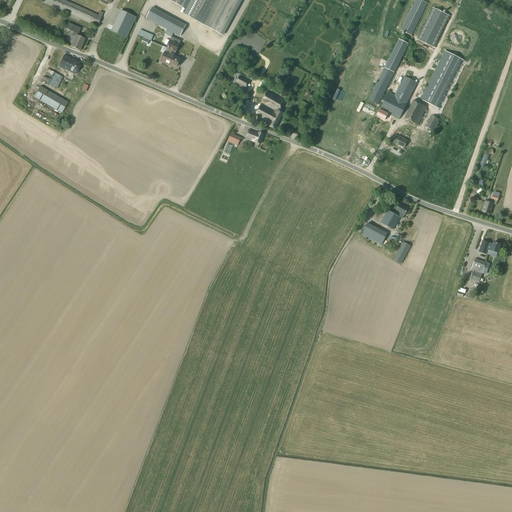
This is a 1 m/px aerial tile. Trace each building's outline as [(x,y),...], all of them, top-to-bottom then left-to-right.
[(42,0),(42,2),(67,13),(78,18),(97,26),(103,14),(103,13),(100,11),(98,15),(94,14),(64,0),(42,0)] [(190,0),(173,0),(173,2),(186,9),(186,8),(193,12),(190,17),(222,35),(241,0),(199,0),(197,5),(190,1),(190,0)] [(428,3),(421,0),(415,0),(401,30),(412,35),(428,3)] [(186,26),(152,7),(146,18),(180,37),(186,26)] [(449,16),(433,8),(417,40),(434,48),(449,16)] [(136,17),(120,10),(111,31),(126,38),(136,17)] [(81,28),(68,23),(65,29),(76,33),(75,34),(76,34),(70,47),(80,51),(85,39),(78,35),(81,28)] [(449,39),(460,43),(463,32),(453,28),(449,39)] [(138,35),(151,41),(154,35),(140,29),(138,35)] [(167,47),(168,48),(166,52),(165,52),(161,62),(166,64),(167,62),(177,67),(180,58),(171,54),(173,50),(176,51),(179,45),(178,44),(179,40),(171,37),(167,47)] [(422,49),(420,48),(418,48),(416,49),(414,50),(413,52),(412,54),(412,56),(412,58),(413,60),(414,61),(415,62),(416,63),(418,63),(420,64),(422,63),(424,63),(425,62),(426,60),(427,59),(427,57),(427,56),(427,53),(426,52),(425,50),(424,49),(422,49)] [(464,61),(445,51),(421,100),(440,109),(464,61)] [(59,67),(76,75),(81,63),(64,56),(59,67)] [(385,67),(368,100),(378,105),(395,72),(385,67)] [(46,69),(41,81),(55,88),(61,76),(46,69)] [(250,81),(240,76),(235,84),(245,90),(250,81)] [(418,83),(404,76),(395,95),(389,93),(381,107),(389,111),(388,112),(393,114),(392,116),(399,120),(418,83)] [(68,102),(40,86),(34,97),(62,113),(68,102)] [(274,111),(261,104),(255,116),(268,123),(267,125),(274,129),(284,112),(281,110),(286,102),(267,91),(261,102),(275,110),(274,111)] [(427,107),(413,100),(404,118),(418,125),(425,112),(426,113),(427,110),(426,109),(427,107)] [(380,110),(377,115),(385,120),(388,114),(386,113),(388,110),(383,108),(382,111),(380,110)] [(440,120),(431,116),(426,128),(434,132),(440,120)] [(264,134),(259,132),(259,133),(249,129),(246,139),(255,142),(260,144),(264,134)] [(241,138),(231,133),(228,142),(238,146),(241,138)] [(407,141),(397,136),(393,143),(404,148),(407,141)] [(227,144),(224,152),(229,154),(233,146),(227,144)] [(489,156),(484,154),(480,165),(484,167),(489,156)] [(491,203),(485,201),(482,212),(490,214),(493,204),(496,205),(500,194),(494,192),(491,203)] [(397,215),(388,210),(381,223),(393,230),(400,217),(403,219),(408,208),(400,204),(396,211),(398,212),(397,215)] [(387,233),(368,223),(361,235),(381,245),(387,233)] [(483,241),(479,252),(486,254),(487,249),(498,252),(500,244),(494,242),(493,244),(483,241)] [(411,246),(403,242),(393,260),(402,264),(411,246)] [(486,262),(475,258),(471,270),(475,271),(472,279),(479,281),(482,273),(486,274),(489,264),(486,263),(486,262)]
